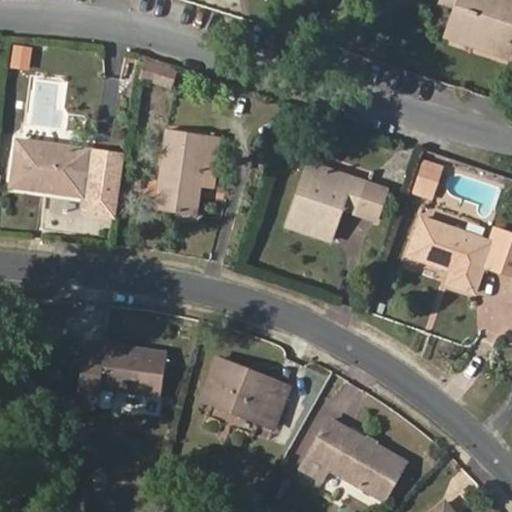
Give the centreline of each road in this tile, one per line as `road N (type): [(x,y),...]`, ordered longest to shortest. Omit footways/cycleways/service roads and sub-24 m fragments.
road 1 (residential): [(511,477),(414,381),(295,318),(184,285),(0,266)]
road 2 (residential): [(511,136),(117,35),(0,19)]
